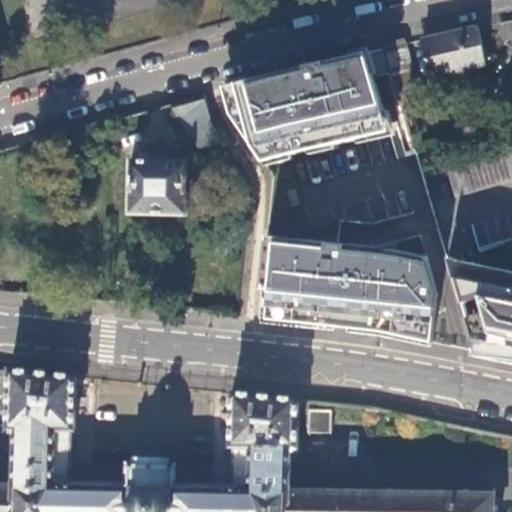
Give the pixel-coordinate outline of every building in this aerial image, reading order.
[(433,78),(487,66),(479,29),(451,35),(424,41),(433,78)] [(426,102),(425,95),(420,96),(407,46),(406,40),(384,46),(394,80),(395,79),(403,108),(426,102)] [(279,66),(245,74),(257,124),(377,96),(365,46),(279,66)] [(177,120),(208,111),(204,95),(172,104),(177,120)] [(511,154),(449,173),(456,198),(511,181),(511,154)] [(131,214),(188,215),(189,162),(168,162),(168,155),(153,155),(153,162),(133,161),(131,214)] [(435,285),(425,252),(272,233),(265,313),(381,325),(430,333),(435,285)] [(471,344),(511,353),(511,267),(446,254),(460,303),(479,298),(483,313),(464,318),(471,344)] [(495,511),(495,496),(495,493),(290,490),(291,453),(295,453),(295,448),(298,447),(299,399),(232,393),(230,448),(234,448),(234,488),(177,487),(177,467),(171,466),(171,460),(164,460),(164,467),(141,466),(141,461),(135,460),(135,467),(129,466),(128,486),(70,485),(71,433),(76,433),(76,378),(0,370),(0,392),(10,393),(9,432),(16,432),(14,486),(13,511),(495,511)] [(331,406),(308,406),(308,431),(331,431),(331,406)] [(0,511),(13,511),(14,486),(0,486),(0,511)]
